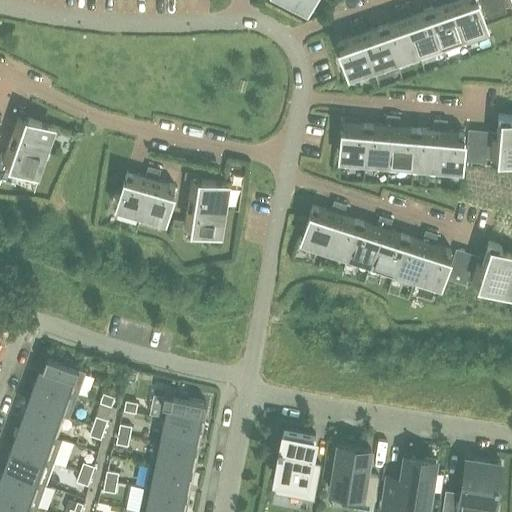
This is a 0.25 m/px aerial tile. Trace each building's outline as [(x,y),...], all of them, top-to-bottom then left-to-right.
[(443,0),(445,3),(429,8),(440,40),(462,32),(451,0),(443,0)] [(451,0),(462,32),(485,25),(476,0),(451,0)] [(503,1),(484,7),(488,17),(506,10),(503,1)] [(408,3),(402,5),(417,48),(440,40),(429,8),(412,14),(408,3)] [(400,18),(383,24),(394,56),(417,48),(402,5),(396,7),(400,18)] [(363,19),(357,21),(372,64),(394,56),(383,24),(367,30),(363,19)] [(355,34),(338,40),(348,72),(372,64),(357,21),(351,23),(355,34)] [(315,57),(321,74),(341,66),(334,49),(315,57)] [(14,106),(12,113),(19,115),(11,138),(42,149),(51,125),(24,116),(26,110),(14,106)] [(385,125),(368,123),(365,156),(389,159),(393,114),(387,113),(385,125)] [(497,135),(493,135),(491,157),(511,158),(511,114),(499,113),(497,135)] [(400,114),(393,114),(389,159),(413,161),(416,128),(399,126),(400,114)] [(358,116),(344,115),(340,154),(365,156),(368,123),(358,123),(358,116)] [(416,128),(413,161),(437,163),(441,118),(434,117),(433,129),(416,128)] [(447,118),(441,118),(437,163),(462,165),(465,132),(446,130),(447,118)] [(482,129),(469,128),(466,159),(486,160),(487,150),(480,150),(482,129)] [(0,152),(0,160),(34,172),(42,149),(11,138),(5,154),(0,152)] [(127,170),(118,203),(142,210),(154,166),(148,164),(145,176),(127,170)] [(154,166),(142,210),(166,217),(175,184),(158,179),(161,168),(154,166)] [(198,173),(185,171),(184,178),(192,179),(188,199),(221,204),(225,183),(201,179),(197,179),(198,173)] [(173,218),(172,225),(217,232),(221,204),(188,199),(185,220),(173,218)] [(313,204),(303,236),(326,244),(340,201),(334,199),(330,210),(318,206),(319,206),(313,204)] [(340,201),(326,244),(349,251),(359,220),(343,214),(347,203),(340,201)] [(359,220),(349,251),(372,259),(386,216),(380,214),(376,225),(359,220)] [(386,216),(372,259),(395,266),(405,235),(389,229),(392,218),(386,216)] [(249,228),(247,242),(270,244),(271,229),(249,228)] [(421,240),(405,235),(395,266),(417,273),(432,231),(425,229),(421,240)] [(432,231),(417,273),(441,281),(452,250),(434,244),(438,233),(432,231)] [(478,260),(471,280),(507,292),(511,274),(511,272),(506,271),(511,252),(500,248),(501,244),(489,240),(482,261),(478,260)] [(450,268),(447,277),(465,283),(468,274),(450,268)] [(86,370),(76,366),(77,362),(64,358),(63,361),(46,355),(39,376),(79,390),(86,370)] [(33,392),(31,399),(71,413),(79,390),(39,376),(37,381),(34,380),(31,391),(33,392)] [(164,391),(160,413),(201,421),(206,400),(188,396),(189,393),(176,390),(175,394),(164,391)] [(100,401),(111,405),(115,396),(104,392),(100,401)] [(25,414),(23,422),(55,433),(62,414),(70,417),(71,413),(31,399),(29,403),(26,402),(23,413),(25,414)] [(124,409),(136,411),(137,401),(126,399),(124,409)] [(160,413),(155,436),(196,445),(201,421),(160,413)] [(104,428),(107,419),(96,415),(93,424),(104,428)] [(17,437),(14,445),(54,459),(62,438),(55,435),(55,433),(23,422),(21,426),(18,425),(14,436),(17,437)] [(120,422),(118,432),(130,434),(132,425),(120,422)] [(101,438),(104,428),(93,424),(89,434),(101,438)] [(275,490),(313,498),(320,462),(310,461),(311,459),(310,459),(311,453),(309,453),(313,434),(315,434),(316,433),(284,427),(280,445),(279,444),(278,449),(280,449),(274,476),(278,476),(275,490)] [(118,432),(116,442),(128,444),(130,434),(118,432)] [(57,459),(74,463),(80,438),(63,434),(57,459)] [(162,443),(158,462),(191,469),(196,445),(155,436),(154,441),(162,443)] [(337,443),(330,489),(357,494),(354,508),(373,511),(379,475),(367,473),(371,448),(337,443)] [(9,460),(6,468),(46,482),(54,459),(14,445),(13,449),(10,448),(6,459),(9,460)] [(404,454),(401,477),(387,475),(382,504),(428,511),(436,459),(404,454)] [(473,460),(466,459),(461,491),(446,488),(441,511),(460,511),(461,511),(465,511),(493,511),(501,462),(474,458),(473,460)] [(91,474),(95,465),(83,461),(80,470),(91,474)] [(149,463),(145,484),(187,493),(191,469),(158,462),(157,464),(149,463)] [(0,481),(1,482),(0,485),(0,491),(38,505),(46,482),(6,468),(5,471),(2,470),(0,476),(0,481)] [(107,469),(105,478),(117,481),(119,471),(107,469)] [(88,484),(91,474),(80,470),(77,480),(88,484)] [(105,478),(103,488),(115,491),(117,481),(105,478)] [(145,484),(140,508),(159,511),(182,511),(187,493),(145,484)] [(0,511),(35,511),(38,505),(0,491),(0,511)] [(81,511),(82,511),(80,511),(74,509),(76,505),(68,501),(64,510),(69,511),(68,511),(81,511)] [(76,505),(74,509),(80,511),(83,503),(77,501),(76,505)]
